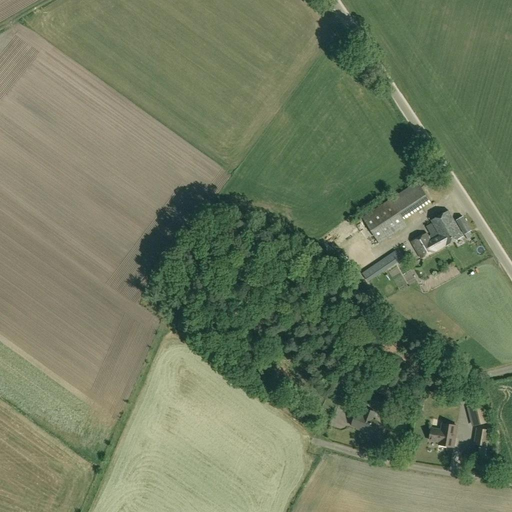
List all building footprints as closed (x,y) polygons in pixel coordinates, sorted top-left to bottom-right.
[(418,182),(390,201),(403,220),(431,202),(418,182)] [(407,227),(403,220),(390,201),(363,219),(380,245),(407,227)] [(438,232),(429,237),(427,234),(412,242),(421,259),(445,247),(446,248),(464,238),(450,212),(432,221),(438,232)] [(465,235),(471,231),(463,217),(457,220),(465,235)] [(402,261),(396,253),(363,275),(369,283),(402,261)] [(407,257),(411,264),(417,260),(412,253),(407,257)] [(389,400),(367,390),(363,399),(372,402),(371,405),(383,411),(384,408),(390,410),(393,402),(389,400)] [(484,405),(472,408),(476,426),(488,423),(484,405)] [(356,413),(352,426),(374,434),(378,425),(372,423),(373,420),(373,419),(375,412),(366,409),(364,416),(356,413)] [(432,428),(430,440),(440,442),(439,444),(454,447),(458,426),(443,423),(442,430),(432,428)] [(489,430),(478,428),(475,444),(487,446),(489,430)]
